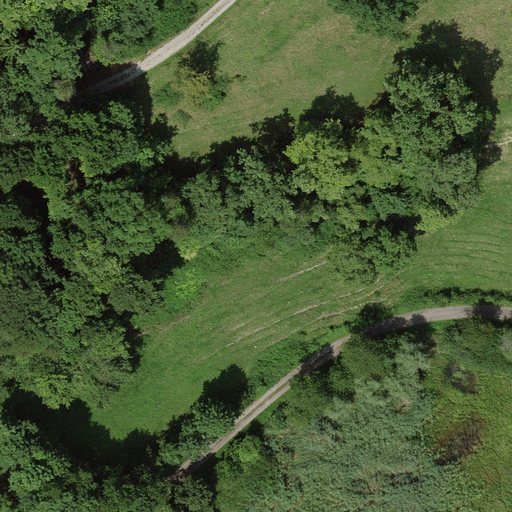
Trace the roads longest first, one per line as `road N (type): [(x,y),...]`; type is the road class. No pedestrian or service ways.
road 1 (track): [(142,511),(330,357),(416,318),(511,317)]
road 2 (track): [(234,0),(0,144)]
